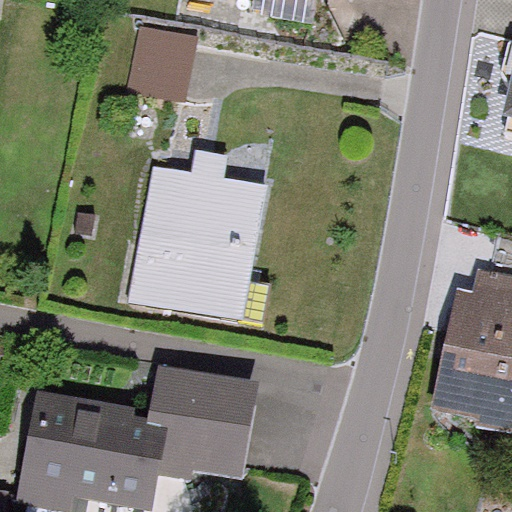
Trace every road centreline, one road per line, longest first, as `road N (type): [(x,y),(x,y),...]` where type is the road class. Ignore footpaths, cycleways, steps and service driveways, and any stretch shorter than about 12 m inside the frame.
road 1 (unclassified): [(440,0),(376,391)]
road 2 (residential): [(0,323),(376,391)]
road 3 (unclassified): [(376,391),(341,511)]
